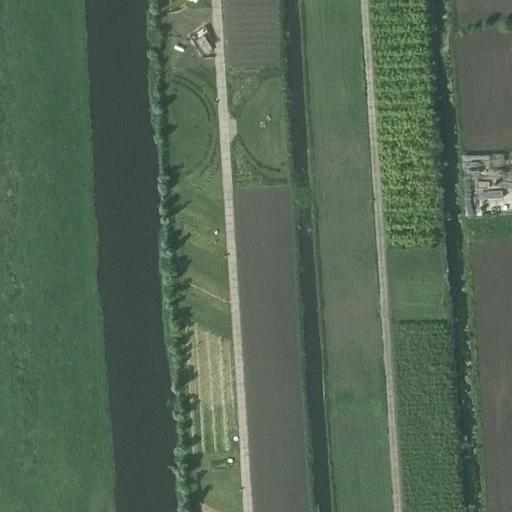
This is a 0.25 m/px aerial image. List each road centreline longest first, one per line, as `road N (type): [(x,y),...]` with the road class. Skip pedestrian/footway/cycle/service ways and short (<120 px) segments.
road 1 (track): [(397,511),(363,0)]
road 2 (track): [(246,511),(214,0)]
